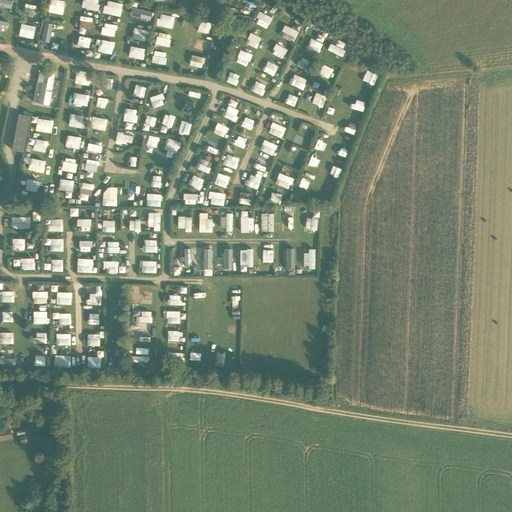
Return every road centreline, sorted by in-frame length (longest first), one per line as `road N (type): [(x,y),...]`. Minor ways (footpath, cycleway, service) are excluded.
road 1 (track): [(0,382),(197,389),(332,412)]
road 2 (track): [(332,412),(511,439)]
